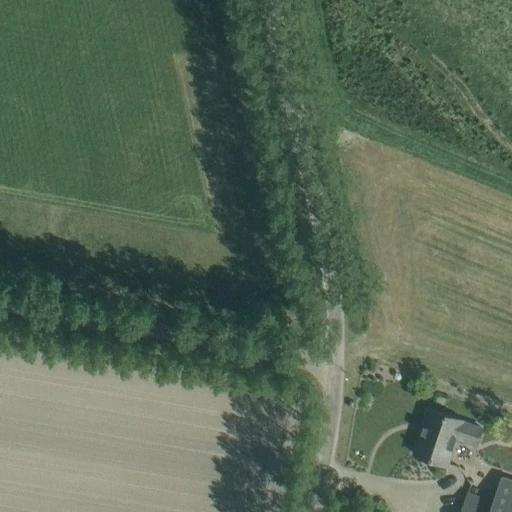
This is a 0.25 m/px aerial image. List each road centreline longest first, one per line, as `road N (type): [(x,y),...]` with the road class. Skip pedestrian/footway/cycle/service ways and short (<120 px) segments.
road 1 (unclassified): [(334,360),(330,292),(276,0)]
road 2 (unclassified): [(334,360),(0,301)]
road 3 (unclassified): [(311,511),(334,360)]
